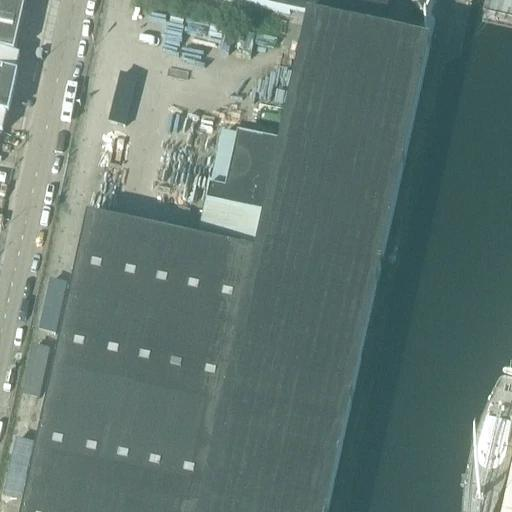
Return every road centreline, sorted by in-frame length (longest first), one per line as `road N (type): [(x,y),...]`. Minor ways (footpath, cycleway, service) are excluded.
road 1 (unclassified): [(0,447),(80,0)]
road 2 (unknown): [(77,20),(164,47),(171,107),(157,187)]
